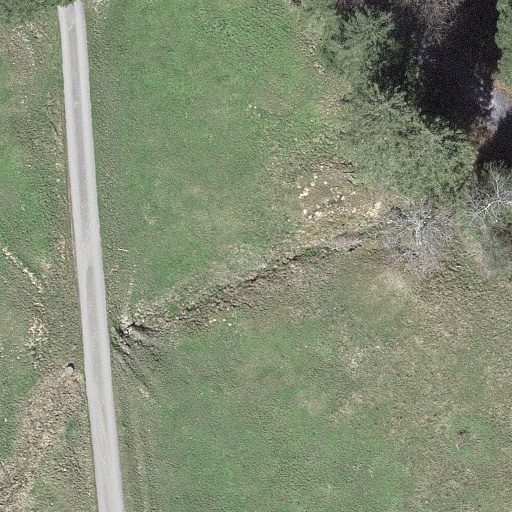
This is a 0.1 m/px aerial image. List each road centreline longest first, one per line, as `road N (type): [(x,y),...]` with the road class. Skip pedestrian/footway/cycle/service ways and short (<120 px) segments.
road 1 (track): [(114,511),(66,0)]
road 2 (track): [(511,128),(394,0)]
